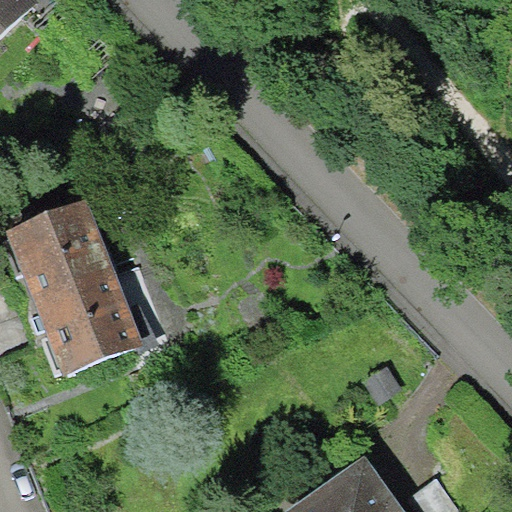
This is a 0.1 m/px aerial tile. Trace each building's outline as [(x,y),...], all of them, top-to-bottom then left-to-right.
[(0,0),(0,62),(49,13),(35,0),(0,0)] [(97,219),(20,248),(74,390),(152,361),(97,219)] [(384,370),(361,386),(377,411),(401,395),(384,370)] [(401,511),(374,471),(310,511),(401,511)] [(456,511),(436,483),(406,503),(412,511),(456,511)]
